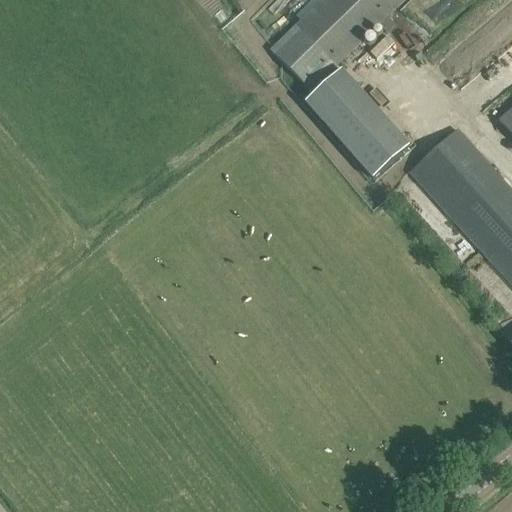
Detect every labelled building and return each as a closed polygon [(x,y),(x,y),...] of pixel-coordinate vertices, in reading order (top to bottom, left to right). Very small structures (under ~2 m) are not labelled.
[(322,0),(270,52),(310,95),(404,0),(322,0)] [(445,63),(508,0),(486,0),(434,52),(445,63)] [(387,19),(378,27),(386,35),(395,27),(387,19)] [(372,181),(408,149),(341,72),(304,104),(372,181)] [(511,109),(498,122),(511,138),(511,109)] [(511,192),(457,132),(410,174),(511,287),(511,192)]
